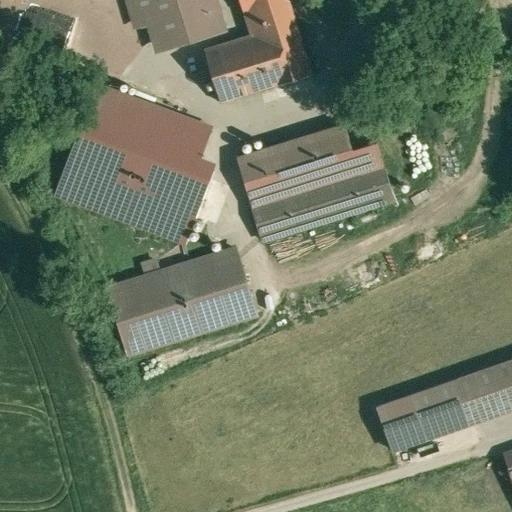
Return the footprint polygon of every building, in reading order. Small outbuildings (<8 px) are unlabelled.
[(127,0),(144,56),(224,30),(215,0),(127,0)] [(239,0),(251,35),(294,21),(288,1),(287,0),(239,0)] [(251,35),(204,50),(221,103),(311,74),(294,21),(251,35)] [(401,48),(371,31),(351,69),(382,85),(401,48)] [(212,127),(99,84),(58,192),(185,241),(212,170),(198,164),(212,127)] [(344,125),(237,159),(252,206),(384,166),(377,143),(352,150),(344,125)] [(384,166),(252,206),(263,240),(394,199),(384,166)] [(236,248),(108,288),(128,353),(256,313),(236,248)] [(511,360),(377,407),(392,450),(511,408),(511,360)]
